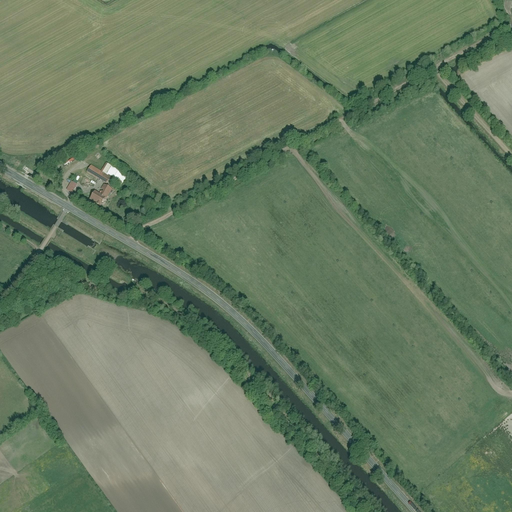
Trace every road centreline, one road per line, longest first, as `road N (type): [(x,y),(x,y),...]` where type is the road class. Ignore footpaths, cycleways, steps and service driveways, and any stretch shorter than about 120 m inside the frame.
road 1 (tertiary): [(414,511),(227,308),(67,207)]
road 2 (track): [(122,240),(511,24)]
